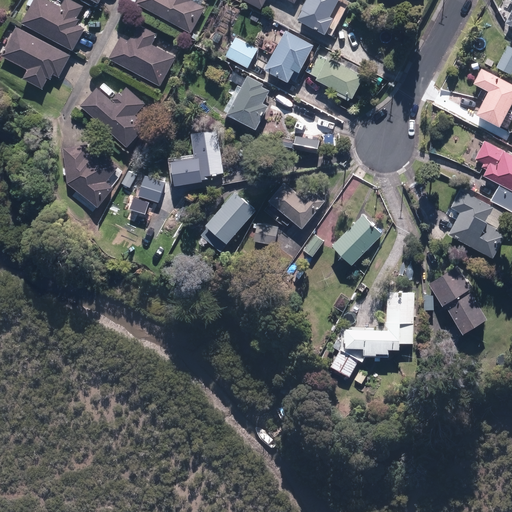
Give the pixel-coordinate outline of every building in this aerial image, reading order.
[(46,0),(34,0),(22,23),(72,50),(84,29),(75,24),(84,7),(69,0),(64,0),(60,7),(46,0)] [(138,0),(137,3),(191,32),(204,8),(191,1),(191,0),(138,0)] [(242,0),(260,9),(264,0),(287,0),(294,3),(295,0),(242,0)] [(338,0),(307,0),(298,20),(325,33),(332,19),(329,18),(338,0)] [(121,38),(110,59),(160,86),(175,58),(151,45),(157,35),(141,26),(131,44),(121,38)] [(70,56),(17,28),(3,55),(29,68),(24,78),(43,87),(50,73),(59,78),(70,56)] [(312,45),(286,31),(264,70),(287,82),(296,66),(300,68),(312,45)] [(235,38),(226,56),(247,67),(257,49),(235,38)] [(511,74),(511,71),(511,48),(508,46),(497,67),(511,74)] [(317,77),(316,79),(351,99),(363,77),(327,58),(326,59),(321,56),(311,74),(317,77)] [(499,126),(511,102),(511,85),(482,69),(474,84),(489,92),(476,114),(499,126)] [(263,84),(248,76),(228,114),(255,129),(267,106),(263,103),(269,91),(261,87),(263,84)] [(97,89),(81,106),(126,147),(146,126),(134,115),(144,104),(127,89),(114,104),(97,89)] [(278,91),(273,101),(286,108),(291,98),(278,91)] [(201,181),(201,179),(211,178),(210,175),(223,173),(218,130),(192,134),(196,159),(172,162),(176,185),(201,181)] [(500,184),(491,201),(511,211),(511,155),(485,141),(476,159),(484,164),(482,167),(487,169),(483,176),(500,184)] [(89,144),(64,146),(67,183),(98,207),(113,188),(105,183),(117,166),(98,152),(90,162),(89,144)] [(225,174),(220,174),(222,187),(250,183),(246,159),(223,162),(225,174)] [(123,182),(130,187),(137,176),(129,171),(123,182)] [(145,177),(139,195),(158,201),(164,183),(145,177)] [(284,183),(269,201),(302,228),(324,201),(313,192),(305,201),(284,183)] [(461,212),(449,234),(492,257),(504,235),(485,225),(494,208),(461,190),(452,207),(461,212)] [(207,224),(227,242),(255,211),(235,193),(207,224)] [(173,210),(183,216),(192,202),(182,196),(173,210)] [(352,264),(381,234),(363,216),(333,246),(352,264)] [(258,223),(255,240),(274,244),(277,227),(258,223)] [(304,249),(312,256),(323,242),(315,236),(304,249)] [(457,266),(429,283),(442,305),(444,304),(463,332),(486,318),(468,289),(470,287),(457,266)] [(345,328),(345,341),(331,366),(349,376),(359,359),(362,361),(366,354),(387,355),(387,349),(399,349),(399,342),(413,343),(415,292),(387,291),(386,329),(345,328)]
